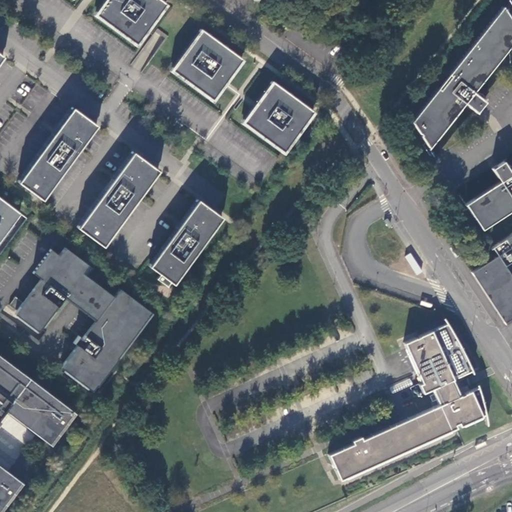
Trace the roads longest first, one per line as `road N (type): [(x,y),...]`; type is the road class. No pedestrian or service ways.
road 1 (unclassified): [(209,0),(338,101),(511,366)]
road 2 (primary): [(511,443),(385,511)]
